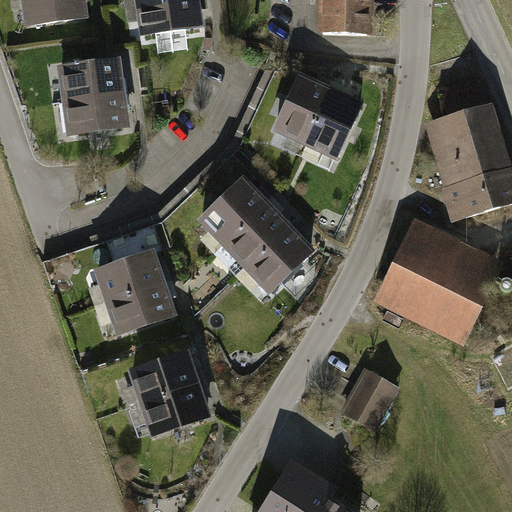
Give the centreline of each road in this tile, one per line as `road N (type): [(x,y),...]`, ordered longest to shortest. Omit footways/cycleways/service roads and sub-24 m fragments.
road 1 (residential): [(211,511),(365,263),(394,189),(417,75),(417,0)]
road 2 (residential): [(43,197),(0,73)]
